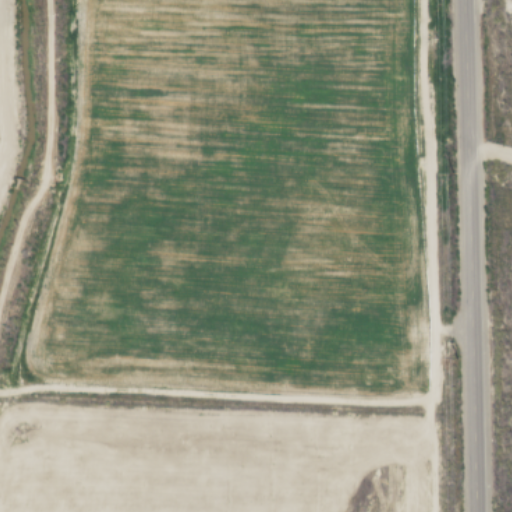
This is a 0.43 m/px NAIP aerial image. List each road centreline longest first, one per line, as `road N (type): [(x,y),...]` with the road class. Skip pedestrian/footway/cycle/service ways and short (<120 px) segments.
road 1 (track): [(58,265),(111,193),(154,166),(207,148),(257,145),(302,157),(337,180),(389,247),(403,328),(353,511)]
road 2 (tertiary): [(473,511),(461,0)]
road 3 (track): [(421,0),(429,511)]
road 4 (track): [(136,0),(0,473)]
road 5 (track): [(44,0),(44,160),(0,296)]
road 6 (track): [(4,0),(9,116),(0,161)]
